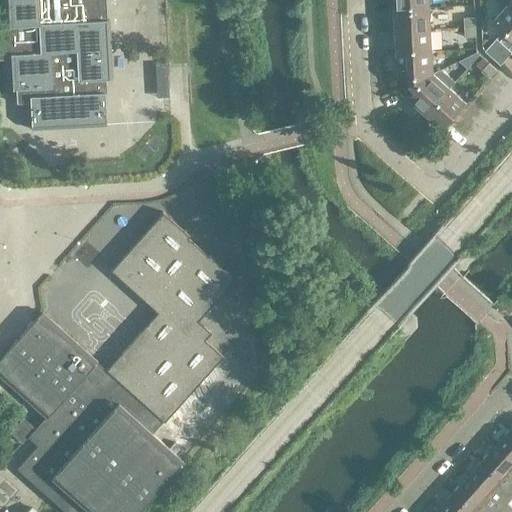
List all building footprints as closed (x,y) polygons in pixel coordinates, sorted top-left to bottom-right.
[(2,0),(4,26),(0,26),(0,55),(6,55),(8,89),(16,89),(16,103),(29,102),(31,129),(105,125),(103,79),(111,79),(108,19),(101,20),(99,0),(2,0)] [(429,0),(394,0),(395,10),(430,8),(429,0)] [(493,21),(504,31),(485,51),(501,65),(511,53),(511,52),(508,49),(511,44),(511,7),(509,4),(493,21)] [(430,8),(395,10),(397,31),(431,30),(430,8)] [(476,27),(475,17),(464,18),(464,28),(476,27)] [(476,37),(476,27),(464,28),(465,38),(476,37)] [(431,30),(397,31),(398,53),(432,51),(431,30)] [(432,51),(398,53),(399,76),(410,75),(410,84),(433,73),(432,51)] [(482,71),(489,78),(497,69),(489,63),(482,71)] [(433,73),(410,84),(417,90),(410,98),(427,113),(450,87),(433,73)] [(450,87),(427,113),(444,128),(467,103),(450,87)] [(156,311),(105,369),(163,420),(221,354),(204,338),(210,331),(197,320),(236,277),(209,253),(207,254),(187,236),(189,235),(162,210),(109,269),(156,311)] [(96,361),(44,314),(41,312),(2,356),(0,358),(0,375),(45,416),(27,436),(37,445),(17,468),(47,496),(65,511),(80,511),(85,507),(90,511),(135,511),(182,460),(151,433),(163,420),(105,369),(101,373),(93,365),(96,361)] [(511,428),(498,444),(511,456),(511,428)] [(511,456),(498,444),(484,461),(511,486),(511,456)] [(511,498),(511,486),(484,461),(469,477),(508,511),(511,511),(511,505),(509,502),(511,498)] [(508,511),(469,477),(455,493),(475,511),(508,511)] [(475,511),(455,493),(440,509),(443,511),(475,511)]
